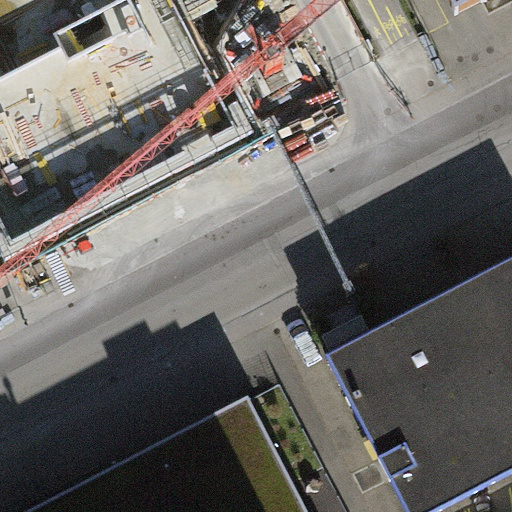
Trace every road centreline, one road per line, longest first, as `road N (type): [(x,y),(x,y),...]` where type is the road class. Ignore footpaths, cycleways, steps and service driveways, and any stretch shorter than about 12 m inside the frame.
road 1 (residential): [(511,132),(0,403)]
road 2 (unknown): [(243,274),(359,511)]
